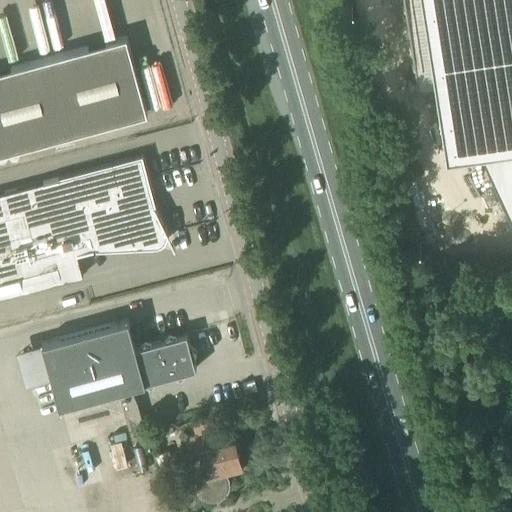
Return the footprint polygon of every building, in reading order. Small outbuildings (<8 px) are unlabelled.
[(511,0),(410,0),(443,173),(475,168),(506,242),(511,238),(511,0)] [(0,152),(147,112),(126,35),(0,70),(0,152)] [(0,296),(82,275),(77,253),(93,249),(152,246),(157,245),(162,242),(163,241),(165,237),(166,235),(166,230),(154,205),(141,156),(0,192),(0,296)] [(135,346),(128,319),(41,342),(58,405),(196,368),(186,332),(135,346)] [(232,443),(228,428),(185,439),(190,459),(200,457),(203,470),(199,472),(195,479),(195,486),(197,492),(201,497),(206,500),(213,501),(220,499),(225,496),(228,491),(230,483),(229,477),(227,475),(242,471),(235,442),(232,443)]
